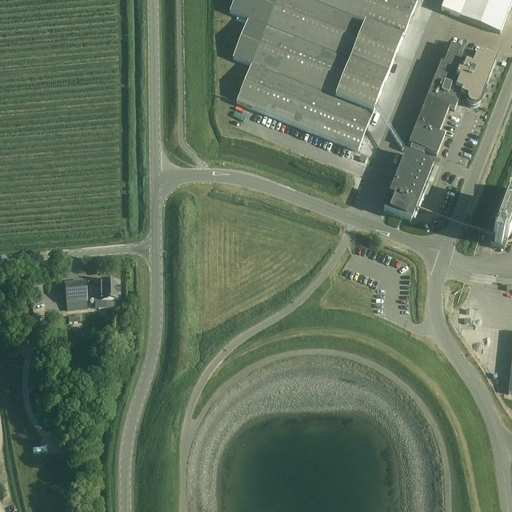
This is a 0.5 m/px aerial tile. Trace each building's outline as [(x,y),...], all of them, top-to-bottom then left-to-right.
[(410,0),(234,0),(229,14),(248,21),(232,60),(251,68),(236,105),(358,153),(418,3),(410,0)] [(511,0),(445,0),(440,12),(459,19),(500,35),(511,2),(511,0)] [(411,148),(410,153),(422,157),(424,153),(437,158),(444,138),(438,136),(449,111),(454,113),(458,103),(461,98),(467,100),(466,102),(467,104),(467,106),(469,108),(471,109),(473,109),(475,109),(477,108),(479,107),(480,105),(497,61),(484,56),(483,61),(451,48),(441,74),(438,73),(416,128),(408,146),(411,148)] [(411,223),(433,167),(406,156),(383,212),(411,223)] [(511,229),(511,206),(505,204),(489,246),(503,252),(511,229)] [(66,305),(87,303),(85,283),(64,285),(66,305)] [(120,284),(101,284),(101,302),(98,302),(98,310),(118,310),(118,302),(120,302),(120,284)] [(32,308),(44,307),(42,287),(30,288),(32,308)]
